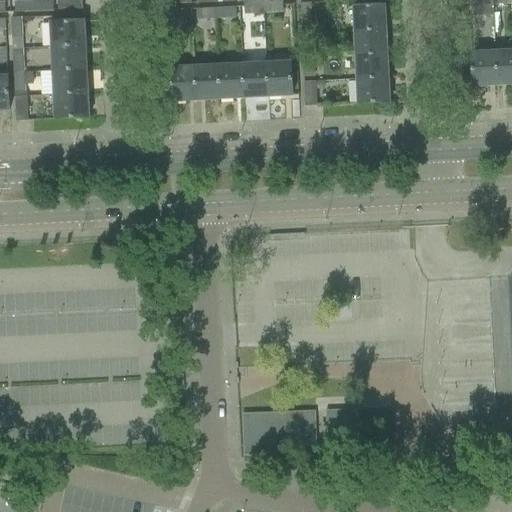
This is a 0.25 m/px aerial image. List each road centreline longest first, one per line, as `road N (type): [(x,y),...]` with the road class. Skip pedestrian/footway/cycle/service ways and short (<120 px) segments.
road 1 (secondary): [(440,152),(130,167)]
road 2 (residential): [(206,497),(204,205)]
road 3 (secondary): [(204,205),(441,193)]
road 4 (secondary): [(0,215),(204,205)]
road 5 (residential): [(130,167),(124,0)]
road 6 (residential): [(440,152),(429,0)]
road 7 (residential): [(206,497),(356,511)]
road 8 (secondary): [(130,167),(0,173)]
